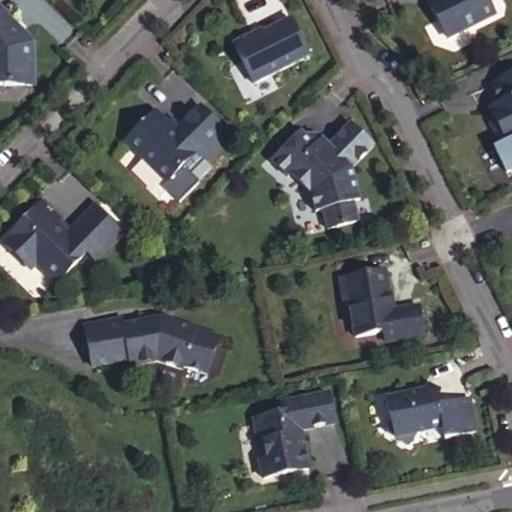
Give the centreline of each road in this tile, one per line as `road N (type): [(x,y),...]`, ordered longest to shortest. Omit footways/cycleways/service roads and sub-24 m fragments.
road 1 (residential): [(511,369),(374,68),(324,0)]
road 2 (residential): [(164,0),(0,174)]
